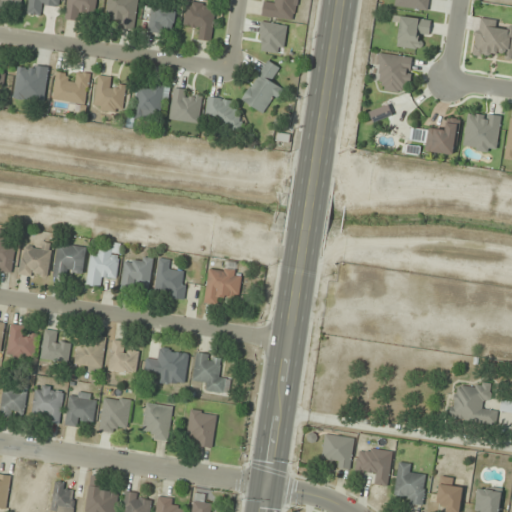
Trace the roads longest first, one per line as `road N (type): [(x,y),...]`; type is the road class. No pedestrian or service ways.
road 1 (tertiary): [(0,442),(267,482),(353,511)]
road 2 (residential): [(288,342),(0,297)]
road 3 (secondary): [(261,511),(301,248)]
road 4 (residential): [(0,34),(227,71)]
road 5 (secondary): [(313,173),(338,0)]
